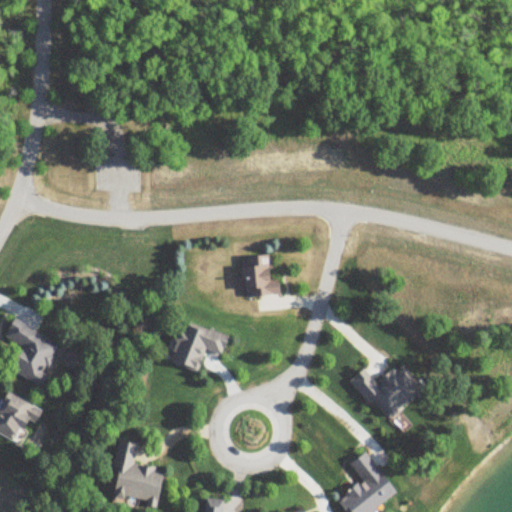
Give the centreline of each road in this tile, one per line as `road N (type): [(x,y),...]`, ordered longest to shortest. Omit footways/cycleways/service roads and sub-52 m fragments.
road 1 (residential): [(16,201),(121,220),(323,209),(511,249)]
road 2 (residential): [(343,212),(305,354),(280,389),(277,452),(252,464),(227,457),(216,437),(219,411),(280,389)]
road 3 (residential): [(0,235),(33,136),(41,0)]
